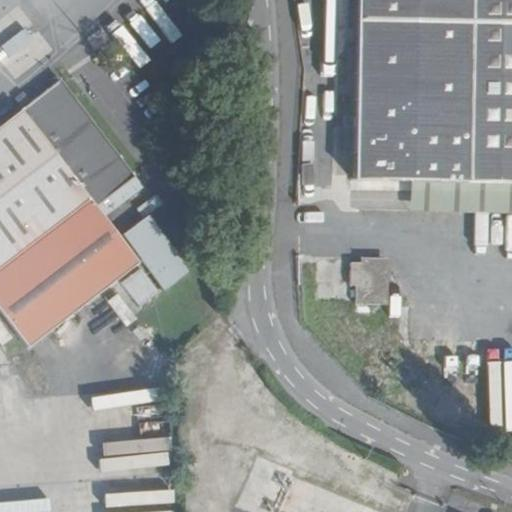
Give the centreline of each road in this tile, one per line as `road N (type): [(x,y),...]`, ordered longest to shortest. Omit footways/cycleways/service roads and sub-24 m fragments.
road 1 (residential): [(511,489),(324,406),(274,340),(258,265),(266,72),(259,0)]
road 2 (unknown): [(258,209),(393,238),(424,254),(465,300),(511,312)]
